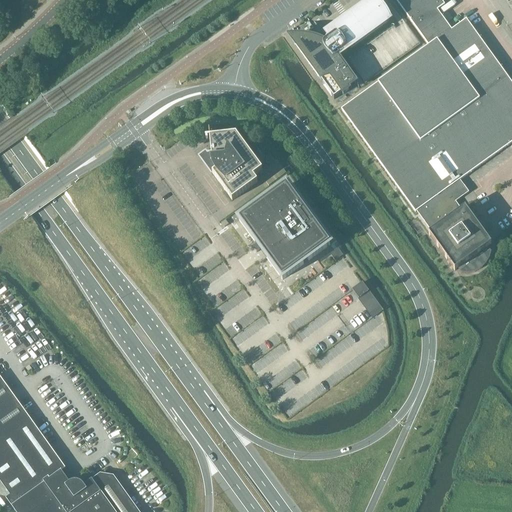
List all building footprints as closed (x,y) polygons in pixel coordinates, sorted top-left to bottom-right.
[(455,272),(458,269),(461,274),(468,274),(475,273),(481,269),(486,265),(489,259),(491,252),(488,248),(491,245),(479,228),(480,227),(475,220),(473,221),(465,209),(462,211),(456,202),(469,193),(460,181),(511,142),(511,83),(466,20),(452,30),(438,11),(445,6),(440,0),(394,0),(429,47),(341,110),(415,213),(417,212),(432,233),(429,235),(455,272)] [(380,9),(374,1),(326,35),(328,38),(326,41),(325,41),(323,42),(323,44),(324,45),(323,47),(316,45),(312,44),(309,43),(305,42),(295,42),(292,42),(319,79),(334,100),(342,94),(343,96),(348,92),(348,90),(355,85),(337,59),(341,56),(342,57),(390,23),(384,15),(385,14),(381,8),(380,9)] [(211,152),(204,153),(204,155),(204,157),(205,159),(205,161),(206,162),(206,164),(207,166),(208,168),(209,170),(210,171),(211,173),(212,174),(219,184),(219,183),(232,201),(257,183),(253,177),(262,171),(236,135),(221,137),(210,134),(210,132),(209,132),(211,152)] [(239,221),(257,246),(253,248),(253,249),(254,248),(257,252),(256,253),(260,250),(282,281),(304,265),(301,262),(306,258),(308,262),(330,246),(314,224),(313,225),(301,209),(302,208),(287,187),(265,202),(268,205),(263,209),(261,206),(239,221)] [(365,309),(372,318),(377,315),(381,312),(382,311),(362,283),(361,284),(353,290),(352,291),(358,300),(365,309)] [(0,482),(10,497),(14,494),(20,501),(11,507),(14,511),(138,511),(114,477),(100,475),(82,488),(80,486),(74,485),(71,486),(62,472),(66,470),(4,383),(2,385),(0,383),(0,482)]
